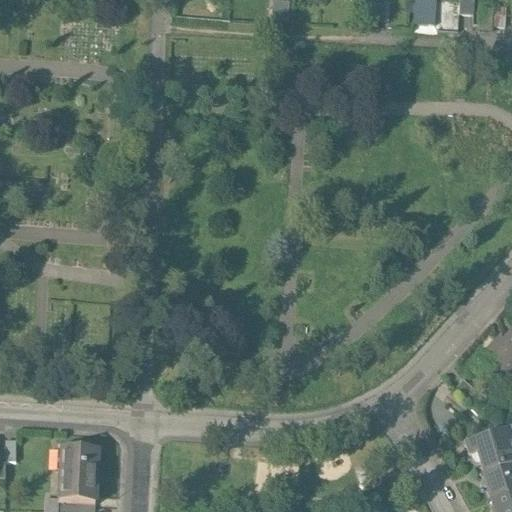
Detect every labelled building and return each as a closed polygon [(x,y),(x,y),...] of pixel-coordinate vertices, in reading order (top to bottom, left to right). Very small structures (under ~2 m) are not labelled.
[(427,23),(426,7),(413,7),(413,24),(427,23)] [(511,335),(497,351),(494,348),(477,366),(504,391),(511,382),(511,335)] [(478,400),(462,385),(454,393),(471,408),(478,400)] [(511,447),(508,435),(466,448),(465,449),(468,459),(469,460),(476,458),(482,478),(511,468),(511,447)] [(92,511),(95,459),(55,457),(55,459),(61,460),(60,480),(59,479),(57,511),(92,511)] [(511,468),(482,478),(481,478),(490,507),(511,499),(511,468)] [(511,511),(511,499),(490,507),(491,511),(511,511)]
